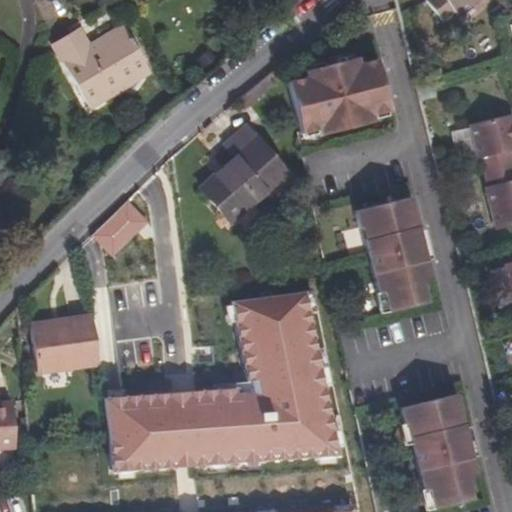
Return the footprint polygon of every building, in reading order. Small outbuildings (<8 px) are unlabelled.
[(477,0),(425,0),(443,22),(455,13),(457,16),(477,0)] [(90,109),(125,88),(120,80),(146,64),(123,26),(89,47),(78,29),(52,45),(90,109)] [(305,79),(286,83),(292,111),(293,117),(297,135),(315,131),(317,138),(370,127),(369,121),(387,117),(376,65),(358,68),(356,62),(303,73),(305,79)] [(146,64),(120,80),(125,88),(150,73),(146,64)] [(244,111),(275,84),(267,75),(237,101),(244,111)] [(508,151),(511,150),(511,138),(510,129),(511,128),(511,115),(469,126),(477,158),(481,157),(485,172),(511,165),(508,151)] [(247,128),(230,142),(239,153),(201,187),(231,223),(286,175),(247,128)] [(511,165),(485,172),(489,187),(484,188),(495,229),(511,225),(511,165)] [(139,217),(157,200),(153,176),(125,204),(139,217)] [(413,201),(357,214),(361,231),(363,230),(379,296),(385,295),(390,315),(428,306),(423,286),(433,283),(428,262),(424,263),(419,242),(423,241),(413,201)] [(0,229),(6,232),(9,224),(0,219),(0,229)] [(137,272),(166,269),(162,238),(134,241),(137,272)] [(385,295),(379,296),(384,316),(390,315),(385,295)] [(180,363),(173,310),(151,313),(152,321),(125,324),(132,369),(180,363)] [(99,365),(92,316),(30,325),(37,373),(99,365)] [(295,323),(249,334),(254,362),(260,361),(264,382),(242,386),(248,416),(270,412),(310,403),(295,323)] [(457,398),(400,412),(404,428),(407,427),(423,494),(428,492),(433,511),(435,511),(472,503),(468,483),(477,480),(472,459),(468,460),(463,439),(467,438),(457,398)] [(0,406),(0,449),(15,448),(12,405),(0,406)] [(108,480),(83,482),(83,489),(75,489),(58,491),(59,511),(116,511),(116,503),(110,504),(108,480)] [(433,511),(428,492),(423,494),(427,511),(433,511)]
